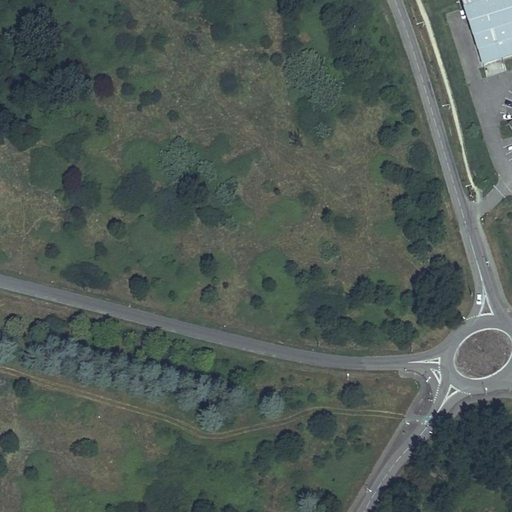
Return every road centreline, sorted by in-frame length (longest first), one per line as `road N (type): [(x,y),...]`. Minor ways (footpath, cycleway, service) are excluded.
road 1 (unclassified): [(399,362),(297,355),(0,280)]
road 2 (tertiary): [(477,262),(395,0)]
